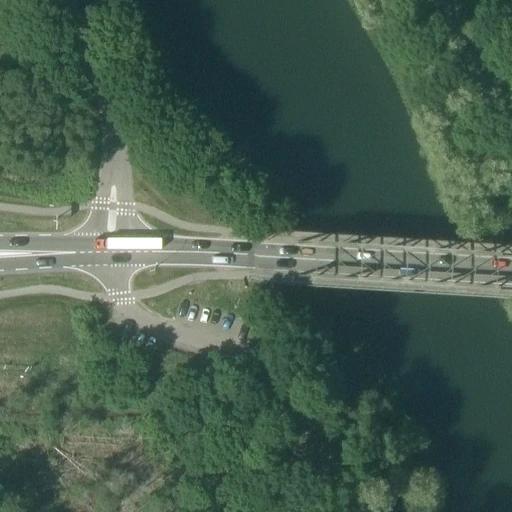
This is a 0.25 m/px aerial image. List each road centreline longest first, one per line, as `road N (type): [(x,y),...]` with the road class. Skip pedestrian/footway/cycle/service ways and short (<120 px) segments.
road 1 (unclassified): [(362,511),(267,370),(230,348),(135,316),(117,292),(109,255)]
road 2 (unclassified): [(109,255),(115,113),(64,0)]
road 3 (primary): [(511,271),(292,258)]
road 4 (primary): [(109,255),(292,258)]
road 5 (unclassified): [(511,110),(439,0)]
